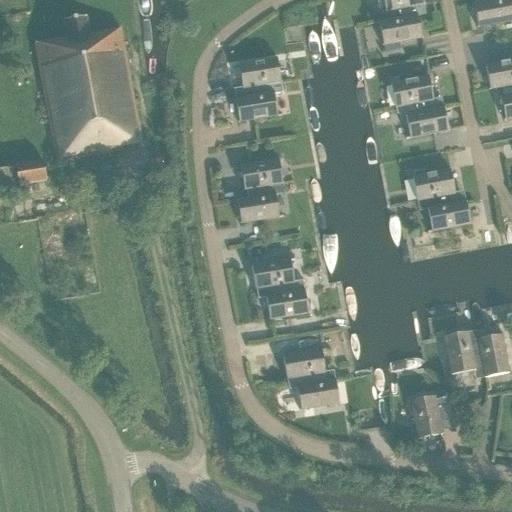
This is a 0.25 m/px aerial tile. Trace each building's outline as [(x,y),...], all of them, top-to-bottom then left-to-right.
[(381,0),(386,22),(402,19),(400,10),(416,7),(425,5),(423,0),(381,0)] [(495,0),(484,2),(473,5),(478,28),(511,22),(511,5),(511,0),(495,0)] [(402,19),(386,22),(377,23),(382,46),(422,39),(416,7),(400,10),(402,19)] [(142,143),(130,85),(129,81),(120,29),(88,35),(85,18),(63,22),(66,39),(34,44),(41,81),(57,163),(122,151),(122,147),(142,143)] [(233,100),(258,96),(257,87),(273,85),(281,83),(277,60),(237,67),(241,90),(232,91),(233,100)] [(488,91),(497,89),(511,86),(511,62),(484,68),(488,91)] [(418,104),(420,113),(435,110),(430,78),(389,86),(393,109),(402,107),(418,104)] [(257,87),(258,96),(233,100),(237,123),(278,117),(273,85),(257,87)] [(511,86),(497,89),(503,121),(511,119),(511,86)] [(449,131),(444,108),(435,110),(420,113),(418,104),(402,107),(408,139),(449,131)] [(15,167),(0,169),(0,195),(19,192),(21,192),(20,185),(45,181),(41,161),(15,166),(15,167)] [(239,168),(244,200),(260,197),(258,188),(274,186),(283,184),(279,161),(239,168)] [(411,179),(415,202),(424,201),(440,198),(441,206),(457,203),(451,172),(411,179)] [(260,197),(244,200),(235,201),(239,224),(279,218),(274,186),(258,188),(260,197)] [(466,202),(457,203),(441,206),(440,198),(424,201),(430,232),(470,225),(466,202)] [(254,290),(263,289),(279,286),(280,295),(296,292),(291,260),(250,267),(254,290)] [(280,295),(279,286),(263,289),(268,321),(309,314),(305,291),(296,292),(280,295)] [(480,355),(471,357),(468,341),(467,332),(444,337),(451,377),(483,371),(480,355)] [(468,341),(471,357),(480,355),(483,371),(485,380),(508,375),(500,335),(468,341)] [(310,376),(311,385),(327,382),(322,350),(281,357),(285,380),(294,379),(310,376)] [(327,382),(311,385),(310,376),(294,379),(299,411),(340,404),(336,381),(327,382)] [(435,401),(434,398),(410,403),(417,440),(441,436),(441,432),(454,429),(448,399),(435,401)]
